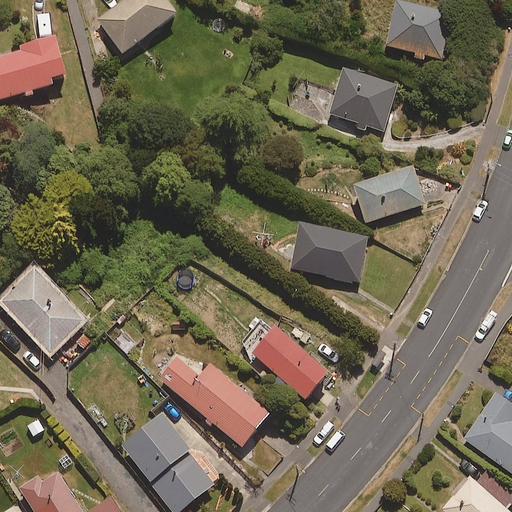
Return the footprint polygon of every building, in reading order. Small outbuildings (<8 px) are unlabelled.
[(125,0),(99,19),(122,52),(178,13),(168,0),(125,0)] [(414,52),(412,58),(425,61),(426,55),(441,58),(451,12),(397,1),(387,46),(414,52)] [(21,50),(0,56),(0,99),(53,84),(51,77),(66,72),(55,35),(19,46),(21,50)] [(398,85),(345,68),(331,112),(384,129),(398,85)] [(413,165),(355,184),(367,222),(425,203),(413,165)] [(369,237),(302,222),(291,267),(359,283),(369,237)] [(35,268),(1,300),(50,351),(83,319),(35,268)] [(277,325),(253,352),(306,399),(330,372),(277,325)] [(179,354),(159,378),(242,446),(270,412),(211,363),(203,373),(179,354)] [(511,420),(511,403),(497,393),(465,439),(511,472),(511,423),(511,422),(511,420)] [(162,413),(122,443),(172,511),(177,511),(215,484),(162,413)] [(82,511),(55,467),(21,488),(35,511),(119,511),(111,498),(89,511),(82,511)] [(510,511),(471,478),(443,510),(445,511),(510,511)]
